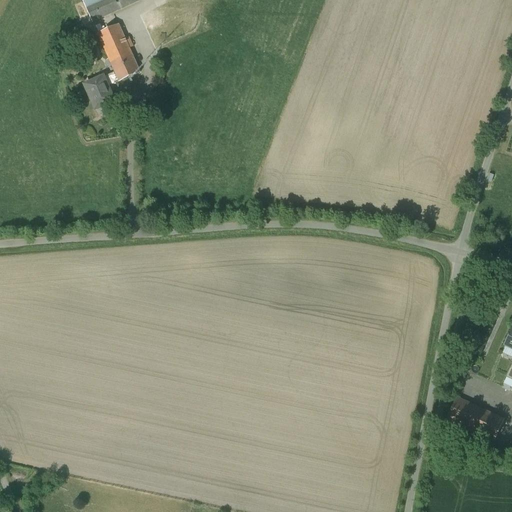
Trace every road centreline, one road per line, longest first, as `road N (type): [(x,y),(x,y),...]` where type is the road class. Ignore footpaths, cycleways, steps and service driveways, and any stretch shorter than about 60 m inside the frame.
road 1 (unclassified): [(463,249),(376,228),(268,219),(0,238)]
road 2 (unclassified): [(408,511),(463,249)]
road 3 (unclassified): [(463,249),(511,83)]
